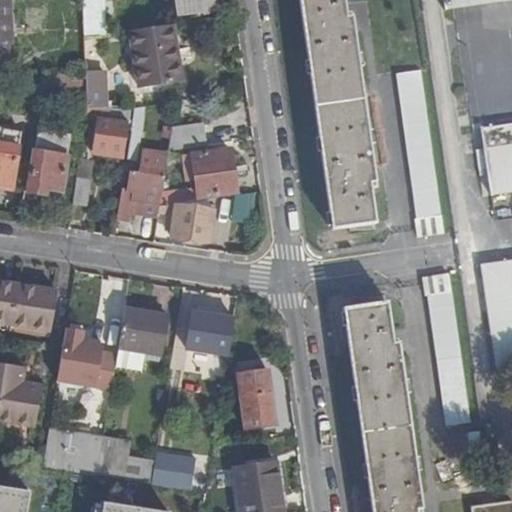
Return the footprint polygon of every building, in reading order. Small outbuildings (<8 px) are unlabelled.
[(9,0),(0,0),(0,61),(12,61),(9,0)] [(105,34),(103,0),(82,0),(84,37),(105,34)] [(214,0),(176,0),(178,15),(216,10),(214,0)] [(343,0),(299,0),(332,229),(375,223),(369,185),(375,185),(351,12),(345,13),(343,0)] [(130,30),(139,88),(181,81),(172,25),(130,30)] [(44,70),(40,95),(87,104),(86,78),(44,70)] [(420,70),(396,74),(406,151),(431,148),(420,70)] [(104,71),(86,72),(86,78),(87,104),(87,107),(110,108),(112,108),(112,101),(105,101),(104,71)] [(87,107),(85,124),(95,126),(91,151),(106,154),(106,156),(122,158),(129,113),(110,109),(110,108),(87,107)] [(131,130),(140,132),(144,107),(134,108),(131,130)] [(511,123),(481,128),(484,148),(476,149),(480,175),(488,174),(490,194),(511,190),(511,123)] [(168,151),(206,146),(204,124),(172,129),(168,151)] [(0,187),(12,189),(22,131),(0,127),(0,187)] [(38,130),(28,192),(46,194),(47,188),(56,190),(62,191),(70,135),(38,130)] [(131,130),(126,159),(136,160),(140,132),(131,130)] [(431,148),(406,151),(412,191),(436,188),(431,148)] [(230,149),(184,155),(185,169),(195,168),(199,198),(236,193),(230,149)] [(122,188),(117,220),(130,222),(132,212),(158,216),(159,205),(167,155),(143,152),(139,173),(131,171),(129,190),(122,188)] [(77,178),(73,204),(87,206),(90,181),(77,178)] [(28,192),(25,191),(22,204),(53,209),(56,190),(47,188),(46,194),(28,192)] [(436,188),(412,191),(416,218),(440,214),(436,188)] [(214,210),(176,204),(171,237),(209,242),(214,210)] [(110,211),(101,210),(100,222),(108,223),(110,211)] [(511,260),(481,265),(496,369),(511,366),(511,260)] [(56,291),(0,281),(0,322),(11,324),(50,331),(56,291)] [(452,292),(428,295),(437,360),(461,357),(452,292)] [(160,355),(167,315),(148,312),(149,304),(126,300),(117,356),(115,366),(141,371),(144,352),(160,355)] [(386,302),(343,308),(372,511),(417,511),(422,511),(398,339),(391,340),(386,302)] [(234,318),(192,312),(186,348),(228,355),(234,318)] [(11,324),(0,322),(0,329),(10,331),(11,324)] [(50,331),(11,324),(10,331),(49,337),(50,331)] [(57,383),(95,389),(101,353),(102,347),(81,344),(83,333),(65,330),(63,343),(57,383)] [(101,353),(95,389),(111,392),(115,366),(117,356),(101,353)] [(461,357),(437,360),(446,425),(471,422),(461,357)] [(24,367),(0,363),(0,419),(35,426),(41,386),(22,383),(24,367)] [(267,370),(237,374),(245,429),(275,425),(267,370)] [(104,436),(50,427),(43,467),(98,475),(104,436)] [(127,456),(130,441),(104,436),(98,475),(124,479),(127,456)] [(154,461),(127,456),(124,479),(142,482),(152,484),(153,473),(154,461)] [(275,463),(281,511),(288,511),(281,462),(275,463)] [(281,511),(275,463),(235,469),(241,511),(281,511)] [(198,480),(153,473),(152,484),(196,491),(198,480)] [(160,511),(104,503),(102,511),(27,511),(31,491),(0,486),(0,511),(160,511)] [(511,511),(511,501),(472,507),(472,511),(511,511)]
